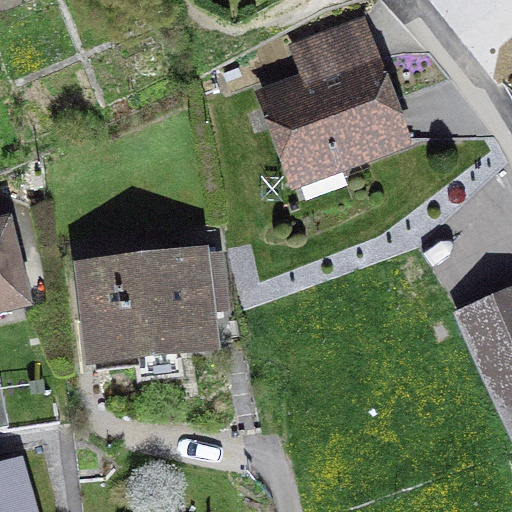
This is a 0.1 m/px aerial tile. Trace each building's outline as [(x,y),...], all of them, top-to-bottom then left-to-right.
[(331,157),(335,167),(396,144),(367,64),(264,102),(290,173),(331,157)] [(0,308),(19,304),(1,230),(0,230),(0,308)] [(206,348),(201,301),(218,299),(213,259),(81,274),(93,374),(135,369),(133,356),(206,348)] [(511,298),(458,322),(511,443),(511,298)] [(0,511),(25,511),(14,469),(0,472),(0,511)]
